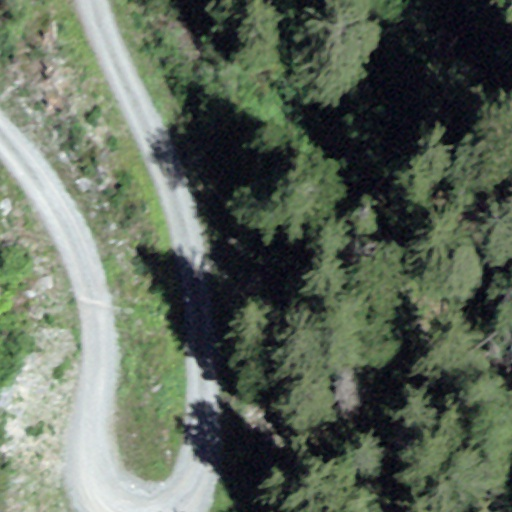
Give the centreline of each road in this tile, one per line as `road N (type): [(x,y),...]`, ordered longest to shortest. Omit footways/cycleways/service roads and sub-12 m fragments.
road 1 (track): [(86,0),(166,217),(176,503),(163,511)]
road 2 (track): [(98,511),(47,212),(0,148)]
